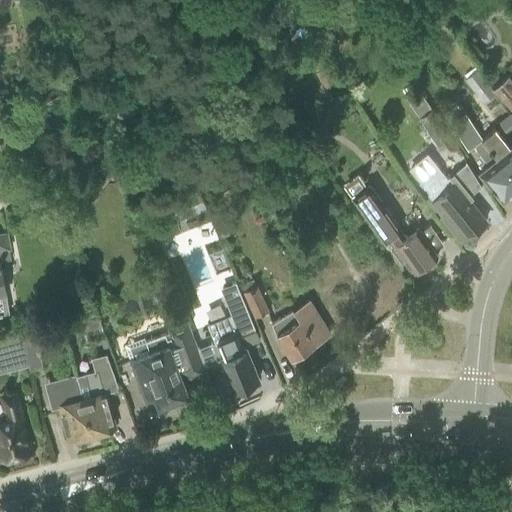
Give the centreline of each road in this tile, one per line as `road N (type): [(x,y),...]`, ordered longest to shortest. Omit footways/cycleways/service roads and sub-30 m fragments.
road 1 (secondary): [(473,408),(338,412),(285,435)]
road 2 (secondary): [(285,435),(472,448)]
road 3 (secondary): [(285,435),(109,478)]
road 4 (tertiary): [(473,408),(478,332),(489,288),(511,249)]
